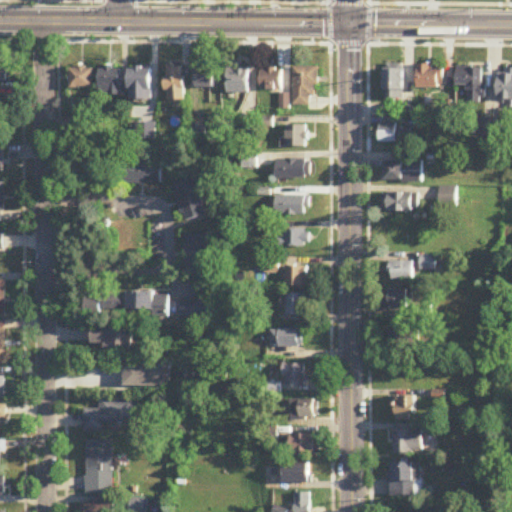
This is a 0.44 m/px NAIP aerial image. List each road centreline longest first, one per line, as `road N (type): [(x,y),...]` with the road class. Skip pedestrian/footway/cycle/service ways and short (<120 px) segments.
road 1 (secondary): [(511,24),(0,19)]
road 2 (residential): [(51,511),(45,20)]
road 3 (secondary): [(352,511),(348,22)]
